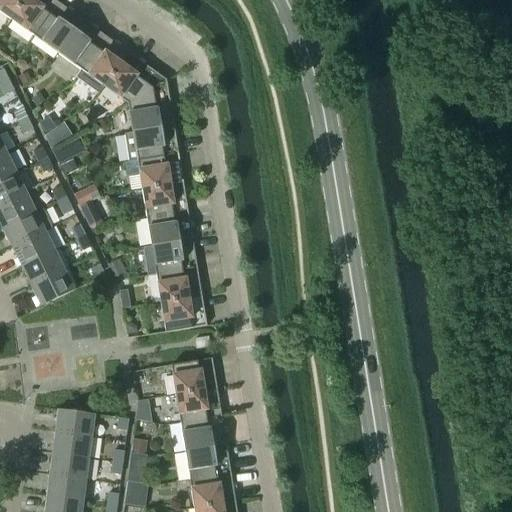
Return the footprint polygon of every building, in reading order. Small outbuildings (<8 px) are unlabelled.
[(0,0),(0,12),(10,20),(24,0),(0,0)] [(24,0),(10,20),(34,37),(58,3),(53,0),(24,0)] [(34,37),(57,54),(82,20),(58,3),(34,37)] [(57,54),(81,71),(105,37),(82,20),(57,54)] [(99,94),(104,88),(128,54),(105,37),(81,71),(76,78),(99,94)] [(104,88),(128,104),(166,81),(128,54),(104,88)] [(0,71),(0,84),(8,80),(3,70),(0,71)] [(8,80),(0,84),(0,86),(4,96),(14,91),(8,80)] [(128,104),(132,133),(173,126),(166,81),(128,104)] [(13,113),(18,124),(28,119),(22,108),(13,113)] [(28,119),(18,124),(24,135),(33,130),(28,119)] [(129,163),(137,161),(178,155),(173,126),(132,133),(124,134),(129,163)] [(32,152),(37,163),(47,158),(41,147),(32,152)] [(0,156),(0,181),(16,173),(6,154),(0,156)] [(139,176),(142,190),(183,183),(178,155),(137,161),(129,163),(124,164),(126,178),(139,176)] [(47,158),(37,163),(43,174),(52,169),(47,158)] [(0,181),(0,205),(26,193),(33,190),(23,170),(16,173),(0,181)] [(142,190),(146,219),(187,212),(183,183),(142,190)] [(94,185),(73,196),(79,208),(91,202),(100,198),(94,185)] [(51,191),(57,202),(66,197),(61,187),(51,191)] [(0,205),(0,224),(2,229),(35,212),(26,193),(0,205)] [(66,197),(57,202),(63,215),(73,211),(66,197)] [(91,202),(79,208),(90,229),(102,223),(91,202)] [(2,229),(12,248),(45,232),(52,228),(43,209),(35,212),(2,229)] [(146,219),(151,247),(192,240),(187,212),(146,219)] [(71,230),(76,241),(85,236),(80,225),(71,230)] [(12,248),(21,268),(54,251),(45,232),(12,248)] [(85,236),(76,241),(81,251),(90,247),(85,236)] [(151,247),(156,275),(197,269),(192,240),(151,247)] [(21,268),(31,287),(64,270),(54,251),(21,268)] [(90,270),(96,280),(105,276),(99,265),(90,270)] [(156,275),(160,304),(201,297),(197,269),(156,275)] [(64,270),(31,287),(41,307),(74,291),(64,270)] [(119,287),(120,295),(128,293),(127,285),(119,287)] [(201,297),(160,304),(165,333),(206,327),(201,297)] [(125,325),(127,335),(136,333),(135,324),(125,325)] [(209,347),(208,338),(194,340),(196,350),(209,347)] [(170,366),(175,395),(216,389),(211,359),(170,366)] [(175,395),(180,424),(221,417),(216,389),(175,395)] [(58,410),(55,433),(91,438),(94,415),(58,410)] [(180,424),(185,452),(226,445),(221,417),(180,424)] [(117,431),(127,432),(128,420),(118,419),(117,431)] [(55,433),(52,454),(88,459),(91,438),(55,433)] [(131,453),(145,455),(147,440),(133,439),(131,453)] [(185,452),(189,481),(230,474),(226,445),(185,452)] [(114,451),(112,463),(122,464),(124,452),(114,451)] [(52,454),(49,476),(86,481),(88,459),(52,454)] [(122,464),(112,463),(111,475),(121,476),(122,464)] [(127,480),(139,481),(142,482),(144,468),(129,466),(127,480)] [(189,481),(194,509),(235,502),(230,474),(189,481)] [(49,476),(46,497),(83,502),(86,481),(49,476)] [(139,481),(127,480),(126,493),(137,495),(139,481)] [(108,494),(107,505),(117,507),(118,495),(108,494)] [(46,497),(43,511),(81,511),(83,502),(46,497)] [(194,509),(194,511),(236,511),(235,502),(194,509)]
